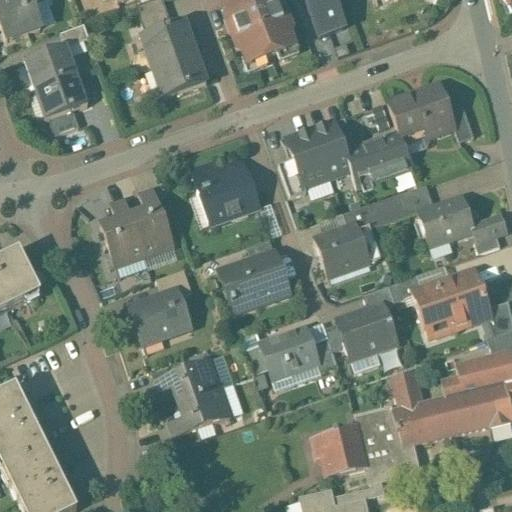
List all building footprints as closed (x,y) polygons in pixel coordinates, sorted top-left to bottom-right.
[(14,0),(0,5),(0,33),(4,45),(39,32),(31,10),(26,0),(14,0)] [(53,0),(26,0),(31,10),(54,2),(53,0)] [(272,0),(245,0),(224,8),(229,20),(225,22),(237,54),(241,52),(244,62),(252,66),(286,53),(290,45),(286,35),(290,34),(278,2),(274,3),(272,0)] [(330,0),(304,0),(309,10),(331,1),(330,0)] [(160,1),(134,10),(140,26),(166,17),(160,1)] [(331,1),(309,10),(320,38),(342,29),(331,1)] [(166,17),(140,26),(145,41),(171,32),(166,17)] [(145,41),(139,43),(150,73),(194,57),(184,27),(171,32),(145,41)] [(83,29),(61,37),(66,51),(67,51),(67,52),(88,44),(83,29)] [(66,51),(25,65),(35,95),(77,81),(67,52),(67,51),(66,51)] [(194,57),(150,73),(161,103),(205,87),(194,57)] [(77,81),(35,95),(45,124),(49,123),(72,115),(87,110),(77,81)] [(439,89),(387,107),(397,137),(402,150),(404,150),(403,146),(425,138),(426,142),(453,133),(454,132),(449,117),(439,89)] [(463,112),(449,117),(454,132),(453,133),(458,147),(473,142),(463,112)] [(72,115),(49,123),(54,140),(78,132),(72,115)] [(344,123),(333,127),(343,156),(354,152),(344,123)] [(333,127),(311,134),(329,183),(349,176),(342,156),(343,156),(333,127)] [(311,134),(285,144),(292,164),(302,193),(304,192),(329,183),(311,134)] [(343,156),(342,156),(349,176),(355,193),(410,174),(402,150),(397,137),(354,152),(343,156)] [(241,164),(191,182),(197,200),(202,199),(213,230),(259,214),(241,164)] [(292,164),(278,169),(289,202),(305,197),(304,192),(302,193),(292,164)] [(425,190),(399,199),(404,213),(413,210),(416,218),(433,212),(425,190)] [(152,196),(139,200),(144,216),(129,221),(144,263),(172,254),(152,196)] [(399,199),(368,210),(375,230),(376,233),(416,219),(416,218),(413,210),(404,213),(399,199)] [(416,218),(416,219),(428,253),(473,237),(461,202),(433,212),(416,218)] [(124,206),(110,211),(116,226),(99,232),(113,274),(144,263),(129,221),(124,206)] [(270,241),(280,240),(273,209),(264,211),(270,241)] [(344,232),(312,244),(325,282),(341,276),(340,274),(366,264),(356,237),(375,230),(368,210),(339,220),(344,232)] [(495,240),(474,248),(478,259),(499,252),(495,240)] [(244,254),(200,269),(206,285),(219,281),(217,277),(248,266),(244,254)] [(16,256),(0,264),(0,318),(38,300),(16,256)] [(248,266),(217,277),(219,281),(231,315),(235,314),(232,305),(247,300),(251,311),(285,300),(272,262),(256,267),(255,264),(248,266)] [(160,302),(132,311),(137,326),(133,328),(140,349),(189,333),(178,302),(189,298),(182,276),(154,285),(160,302)] [(420,293),(409,296),(411,301),(423,335),(448,326),(451,334),(485,322),(490,320),(487,312),(479,288),(461,294),(456,280),(420,293)] [(416,281),(388,291),(394,307),(411,301),(409,296),(420,293),(416,281)] [(388,291),(361,300),(366,314),(333,326),(335,331),(343,352),(348,367),(396,350),(383,314),(395,309),(394,307),(388,291)] [(511,330),(506,306),(487,312),(490,320),(485,322),(492,342),(511,335),(511,330)] [(335,331),(324,335),(327,344),(331,356),(343,352),(335,331)] [(302,334),(257,350),(272,392),(275,391),(272,384),(315,370),(317,376),(336,370),(331,356),(327,344),(308,350),(302,334)] [(511,335),(492,342),(487,344),(493,362),(511,355),(511,335)] [(399,416),(391,418),(390,415),(354,423),(357,434),(366,476),(369,489),(379,487),(417,478),(410,450),(489,431),(490,434),(508,430),(507,426),(511,425),(511,364),(511,358),(493,362),(455,371),(458,384),(441,389),(444,405),(420,411),(412,379),(392,384),(399,416)] [(208,366),(175,378),(179,389),(171,392),(172,394),(177,410),(219,395),(208,366)] [(175,378),(153,386),(158,399),(172,394),(171,392),(179,389),(175,378)] [(76,511),(12,391),(0,397),(0,475),(19,511),(76,511)] [(219,395),(177,410),(183,425),(168,430),(172,441),(173,444),(196,436),(229,423),(219,395)] [(357,434),(331,440),(332,442),(313,447),(314,453),(311,454),(314,468),(321,467),(325,485),(366,476),(357,434)] [(172,441),(161,445),(166,457),(199,445),(196,436),(173,444),(172,441)] [(330,496),(298,504),(299,511),(365,511),(364,505),(383,500),(379,487),(369,489),(371,495),(332,504),(330,496)]
